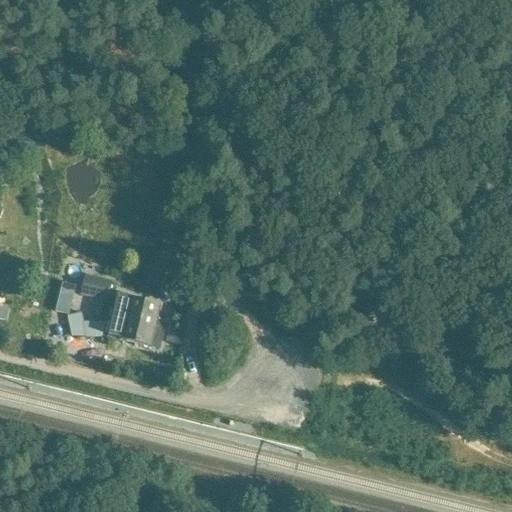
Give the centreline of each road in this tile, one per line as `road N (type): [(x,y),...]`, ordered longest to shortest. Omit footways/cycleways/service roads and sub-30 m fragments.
road 1 (residential): [(0,354),(192,398),(266,386)]
road 2 (track): [(333,380),(387,386),(511,463)]
road 3 (track): [(333,380),(274,354),(239,313),(204,301),(193,307)]
